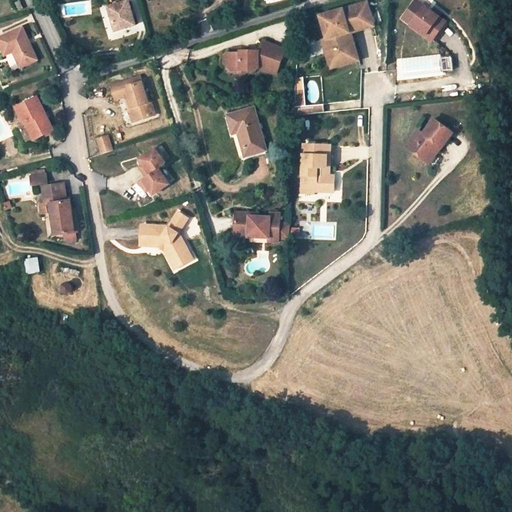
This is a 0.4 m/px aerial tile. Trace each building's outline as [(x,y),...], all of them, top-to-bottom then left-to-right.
[(20,0),(15,3),(19,11),(24,9),(20,0)] [(108,6),(115,31),(136,25),(129,0),(108,6)] [(445,22),(415,0),(414,0),(405,13),(413,20),(410,24),(431,40),(445,22)] [(319,17),(326,39),(332,37),(336,48),(329,50),(332,61),(351,55),(345,34),(348,29),(372,22),(366,3),(319,17)] [(321,40),(328,64),(357,56),(350,33),(373,27),(372,22),(348,29),(345,34),(351,55),(332,61),(329,50),(336,48),(332,37),(326,39),(321,40)] [(37,60),(23,28),(0,38),(0,43),(5,56),(13,52),(21,67),(37,60)] [(285,46),(262,41),(258,50),(258,54),(251,54),(251,51),(240,51),(240,53),(227,53),(225,56),(225,64),(227,66),(244,66),(244,70),(259,70),(261,67),(280,71),(285,46)] [(112,86),(116,99),(127,95),(129,101),(131,107),(129,108),(132,118),(142,115),(144,118),(154,115),(150,102),(148,102),(142,82),(137,84),(136,78),(112,86)] [(53,130),(37,98),(17,107),(25,124),(27,123),(35,138),(53,130)] [(294,109),(294,117),(323,114),(322,106),(294,109)] [(240,131),(247,155),(266,150),(254,108),(228,115),(233,133),(240,131)] [(454,132),(435,118),(424,133),(423,132),(410,149),(427,161),(435,150),(435,148),(437,144),(442,147),(443,148),(454,132)] [(23,125),(30,140),(35,138),(27,123),(25,124),(23,125)] [(419,130),(407,146),(410,149),(423,132),(419,130)] [(98,141),(103,156),(112,152),(107,138),(98,141)] [(435,150),(427,161),(430,163),(442,147),(437,144),(435,148),(435,150)] [(327,146),(303,146),(302,189),(314,189),(314,193),(334,193),(334,177),(326,177),(322,177),(322,169),(326,169),(327,146)] [(155,152),(140,162),(144,167),(151,177),(147,180),(144,182),(151,192),(155,197),(170,186),(159,171),(166,166),(155,152)] [(140,170),(147,180),(151,177),(144,167),(140,170)] [(31,177),(30,177),(31,185),(46,182),(45,174),(37,176),(31,177)] [(144,182),(140,185),(147,195),(151,192),(144,182)] [(51,213),(55,234),(61,233),(72,232),(78,231),(76,219),(73,220),(70,201),(66,202),(63,183),(43,186),(45,204),(50,204),(51,213)] [(51,213),(50,204),(45,204),(41,205),(42,214),(51,213)] [(169,227),(143,223),(140,240),(157,242),(156,246),(164,251),(173,269),(191,260),(178,234),(188,219),(178,213),(169,227)] [(235,214),(234,233),(248,234),(248,239),(269,240),(269,235),(278,236),(278,240),(289,241),(289,226),(279,226),(280,216),(269,215),(269,219),(258,219),(250,218),(250,215),(235,214)] [(74,240),(72,232),(61,233),(62,241),(74,240)] [(269,235),(269,240),(269,243),(278,244),(278,240),(278,236),(269,235)] [(43,287),(37,258),(25,260),(31,289),(43,287)]
